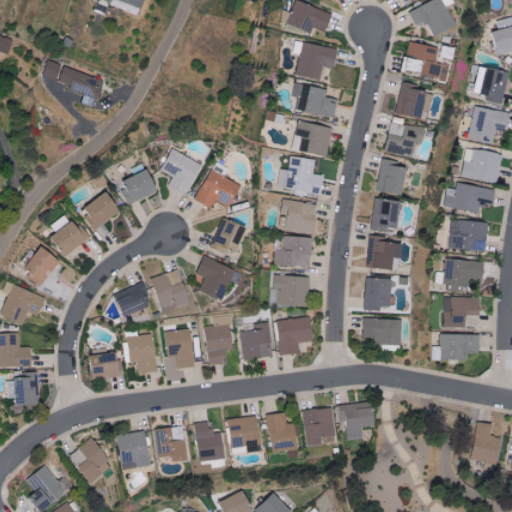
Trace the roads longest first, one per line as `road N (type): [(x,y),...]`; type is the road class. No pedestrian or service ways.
road 1 (residential): [(0,475),(31,443),(109,407),(341,379),(511,400)]
road 2 (residential): [(341,379),(341,255),(355,175),(399,35)]
road 3 (residential): [(0,254),(115,117),(173,0)]
road 4 (residential): [(82,415),(73,331),(85,306),(108,276),(169,238)]
